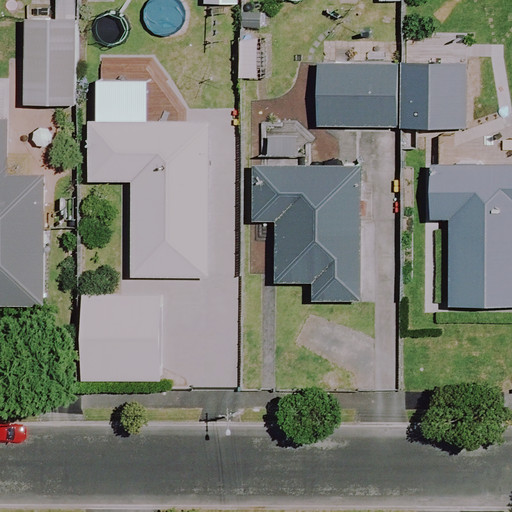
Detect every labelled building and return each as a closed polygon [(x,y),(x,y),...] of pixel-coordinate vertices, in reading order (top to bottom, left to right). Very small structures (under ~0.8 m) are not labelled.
[(75,23),(25,22),(22,106),(73,108),(75,23)] [(456,63),(311,62),(310,126),(456,127),(456,63)] [(7,124),(0,123),(0,307),(43,309),(46,179),(6,179),(7,124)] [(135,278),(209,278),(209,124),(91,124),(91,183),(135,183),(135,278)] [(366,169),(253,164),(251,221),(277,221),(274,282),(317,284),(317,302),(361,303),(366,169)] [(511,168),(430,169),(431,220),(448,220),(450,309),(511,307),(511,168)]
